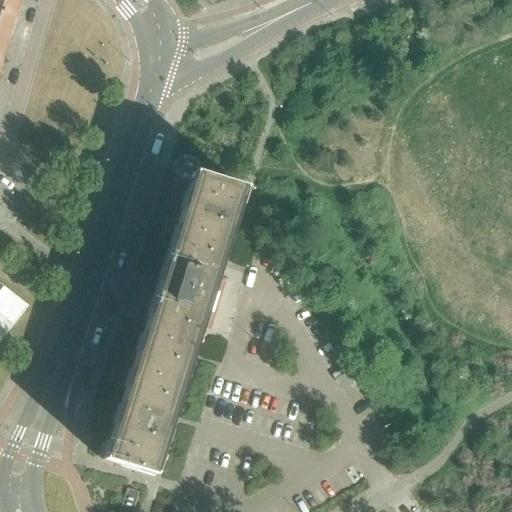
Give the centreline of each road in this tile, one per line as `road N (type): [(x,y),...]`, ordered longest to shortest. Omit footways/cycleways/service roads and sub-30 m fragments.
road 1 (tertiary): [(9,493),(157,54)]
road 2 (residential): [(157,54),(191,60),(323,0)]
road 3 (residential): [(0,160),(44,0)]
